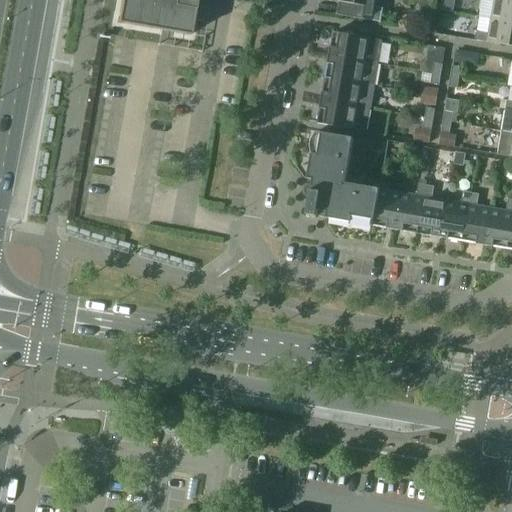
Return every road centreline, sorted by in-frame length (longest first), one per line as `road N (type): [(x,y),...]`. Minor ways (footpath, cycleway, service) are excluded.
road 1 (unclassified): [(511,289),(478,306),(270,271),(249,232),(291,0)]
road 2 (tertiary): [(0,346),(511,433)]
road 3 (tertiary): [(511,387),(0,304)]
road 4 (primary): [(0,180),(33,0)]
